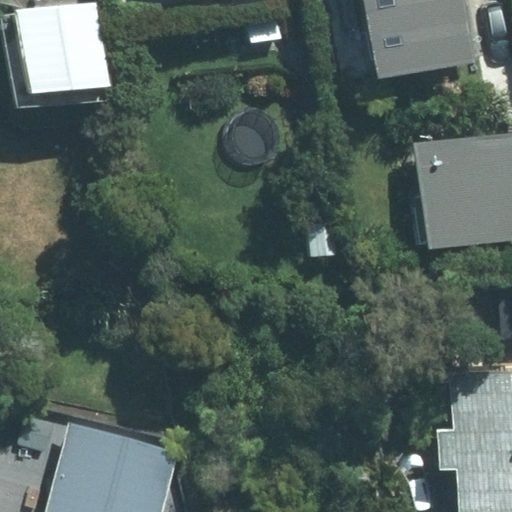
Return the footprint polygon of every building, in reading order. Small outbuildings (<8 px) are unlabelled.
[(95,0),(55,0),(13,4),(22,97),(104,89),(95,0)] [(352,0),(368,79),(469,60),(457,0),(352,0)] [(511,132),(404,139),(410,249),(511,242),(511,132)] [(219,181),(217,141),(166,143),(168,184),(219,181)] [(444,420),(418,420),(420,481),(446,480),(446,511),(511,511),(511,360),(442,363),(444,420)] [(158,511),(174,454),(61,425),(38,511),(158,511)]
